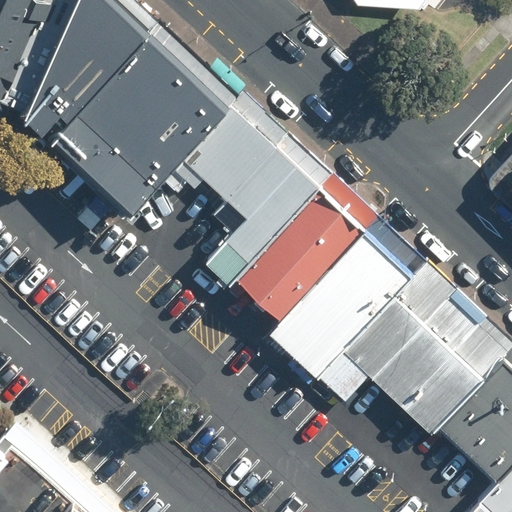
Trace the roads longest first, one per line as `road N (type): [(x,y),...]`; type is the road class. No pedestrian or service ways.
road 1 (primary): [(224,0),(419,179)]
road 2 (residential): [(419,179),(511,77)]
road 3 (primary): [(419,179),(511,263)]
